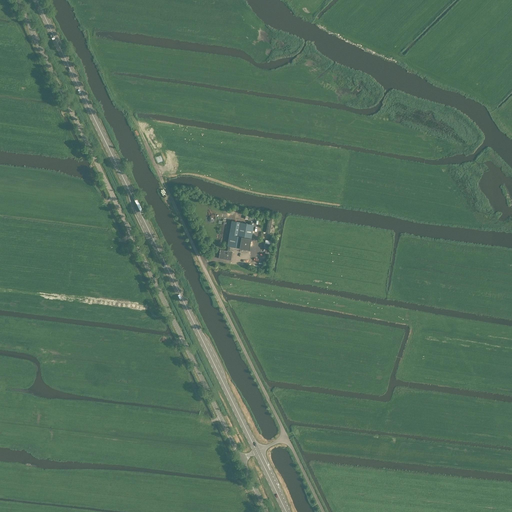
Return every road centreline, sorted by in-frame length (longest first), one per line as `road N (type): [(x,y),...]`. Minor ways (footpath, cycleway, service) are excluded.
road 1 (unclassified): [(240,461),(17,0)]
road 2 (primary): [(257,453),(37,0)]
road 3 (unclassified): [(161,179),(286,439)]
